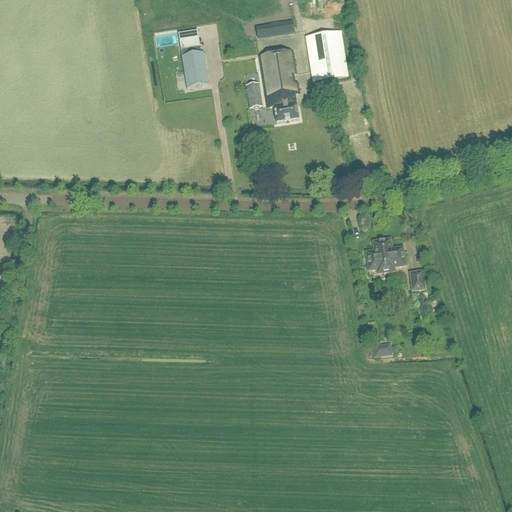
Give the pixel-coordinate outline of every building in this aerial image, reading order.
[(292,23),(256,30),(258,41),(294,35),(292,23)] [(198,33),(178,36),(181,52),(201,49),(198,33)] [(306,40),(313,84),(347,78),(340,34),(306,40)] [(295,97),(300,97),(298,85),(295,85),(293,77),(297,77),(293,53),(259,59),(267,110),(274,110),(276,125),(299,121),(296,105),(295,97)] [(204,55),(185,58),(190,90),(209,87),(204,55)] [(259,86),(246,88),(250,111),(262,109),(259,86)] [(377,271),(378,275),(394,273),(394,269),(405,268),(402,250),(391,252),(390,242),(374,244),(375,254),(367,255),(369,273),(377,271)] [(410,275),(412,294),(425,292),(422,273),(410,275)]
